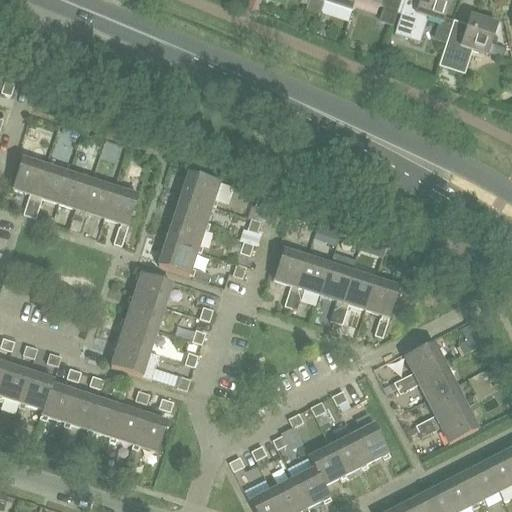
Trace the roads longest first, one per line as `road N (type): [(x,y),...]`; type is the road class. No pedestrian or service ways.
road 1 (tertiary): [(511,213),(436,170),(42,0)]
road 2 (residential): [(215,448),(198,408),(201,393),(231,309),(250,300),(278,212)]
road 3 (residential): [(0,216),(134,259)]
road 4 (residential): [(126,511),(0,469)]
